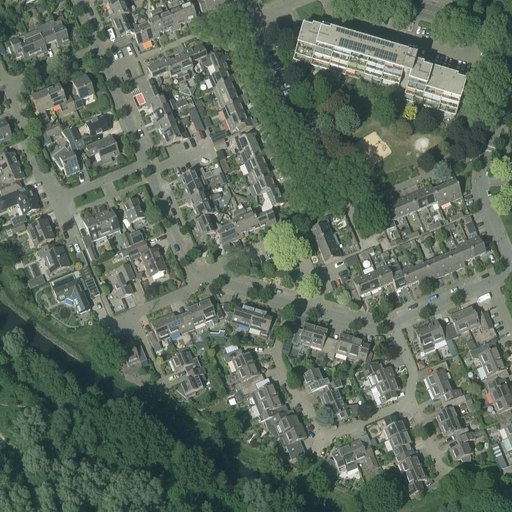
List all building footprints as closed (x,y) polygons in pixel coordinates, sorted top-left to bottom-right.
[(124,0),(106,0),(102,2),(104,6),(107,5),(109,11),(126,4),(124,0)] [(195,0),(196,0),(203,17),(213,13),(214,15),(219,13),(213,0),(195,0)] [(213,0),(219,13),(224,11),(223,9),(229,6),(226,0),(213,0)] [(181,1),(176,3),(185,25),(191,22),(192,25),(197,23),(189,4),(183,7),(181,1)] [(174,12),(169,15),(176,32),(181,30),(179,27),(185,25),(176,3),(171,5),(174,12)] [(112,17),(109,18),(111,23),(123,17),(123,18),(128,16),(126,10),(128,9),(126,4),(109,11),(112,17)] [(160,10),(155,12),(164,33),(170,31),(171,34),(176,32),(169,15),(163,17),(160,10)] [(153,21),(147,24),(149,29),(150,29),(155,40),(159,38),(158,36),(164,33),(155,12),(150,14),(153,21)] [(123,17),(111,23),(118,39),(130,34),(132,35),(135,26),(132,25),(127,27),(123,18),(123,17)] [(47,23),(42,26),(50,46),(55,44),(57,49),(69,44),(60,22),(48,27),(47,23)] [(135,26),(132,35),(133,35),(138,47),(155,40),(150,29),(149,29),(147,24),(138,28),(138,27),(135,26)] [(37,32),(26,36),(35,58),(47,53),(45,48),(50,46),(42,26),(36,28),(37,32)] [(293,28),(290,39),(298,42),(293,59),(302,61),(310,33),(301,30),(299,37),(297,36),(299,30),(293,28)] [(310,33),(302,61),(319,66),(328,38),(310,33)] [(26,36),(9,43),(16,59),(22,57),(24,62),(35,58),(26,36)] [(328,38),(319,66),(337,71),(345,43),(328,38)] [(345,43),(337,71),(354,76),(362,48),(345,43)] [(201,46),(185,53),(190,65),(199,61),(202,66),(204,68),(208,59),(206,59),(201,46)] [(362,48),(354,76),(371,82),(380,53),(362,48)] [(181,58),(175,60),(185,82),(189,80),(186,73),(192,70),(190,65),(185,53),(180,55),(181,58)] [(380,53),(371,82),(388,87),(397,58),(380,53)] [(208,59),(204,68),(206,68),(212,66),(216,75),(216,76),(225,72),(228,71),(221,55),(209,60),(208,59)] [(397,58),(388,87),(405,92),(403,99),(412,102),(421,73),(412,71),(415,60),(414,57),(411,57),(406,56),(405,61),(397,58)] [(169,60),(164,62),(169,74),(168,74),(171,79),(176,77),(179,84),(185,82),(175,60),(170,63),(169,60)] [(164,62),(147,69),(152,81),(152,83),(160,86),(161,84),(159,78),(168,74),(169,74),(164,62)] [(216,75),(208,79),(213,90),(237,79),(235,75),(228,78),(225,72),(216,76),(216,75)] [(421,73),(412,102),(430,107),(438,78),(421,73)] [(77,97),(71,99),(76,111),(82,108),(80,102),(93,97),(85,77),(71,82),(77,97)] [(438,78),(430,107),(456,115),(459,104),(461,99),(465,86),(438,78)] [(237,79),(213,90),(217,100),(234,93),(231,87),(239,84),(237,79)] [(151,84),(139,89),(146,106),(158,101),(158,100),(154,91),(159,88),(160,86),(152,83),(151,84)] [(461,99),(459,104),(467,106),(472,88),(467,87),(463,100),(461,99)] [(58,88),(45,93),(52,110),(58,107),(62,116),(75,111),(70,99),(64,102),(58,88)] [(189,98),(191,97),(189,92),(188,90),(179,93),(189,98)] [(45,93),(31,99),(42,125),(48,122),(44,113),(52,110),(45,93)] [(234,93),(217,100),(221,111),(246,100),(244,96),(236,99),(234,93)] [(158,101),(146,106),(148,110),(151,109),(153,115),(175,106),(172,101),(165,104),(163,98),(158,100),(158,101)] [(246,100),(221,111),(226,121),(243,114),(240,108),(248,105),(246,100)] [(156,121),(153,122),(155,127),(172,120),(169,114),(177,111),(176,110),(180,108),(179,104),(175,106),(153,115),(156,121)] [(243,114),(226,121),(230,132),(237,129),(238,133),(251,127),(248,119),(245,120),(243,114)] [(82,140),(74,143),(77,151),(85,148),(99,142),(97,137),(108,132),(102,119),(85,126),(90,137),(87,138),(86,138),(85,138),(84,138),(83,138),(82,139),(82,140)] [(172,120),(155,127),(157,131),(160,130),(162,136),(183,127),(181,122),(174,125),(172,120)] [(0,144),(11,140),(3,121),(0,122),(0,144)] [(58,125),(44,131),(47,138),(61,133),(58,125)] [(164,141),(161,143),(164,148),(180,141),(181,143),(188,140),(185,132),(186,132),(183,127),(162,136),(164,141)] [(64,149),(52,158),(61,171),(62,170),(66,178),(79,172),(74,160),(80,158),(77,151),(74,143),(68,131),(59,135),(66,144),(71,155),(69,156),(64,149)] [(200,132),(195,135),(198,143),(203,141),(200,132)] [(226,132),(210,139),(212,145),(223,140),(224,141),(229,139),(226,132)] [(243,136),(233,140),(239,154),(257,147),(254,141),(257,140),(255,135),(244,140),(243,136)] [(99,142),(85,148),(89,157),(97,154),(102,166),(111,163),(109,160),(118,156),(112,143),(108,145),(105,140),(99,142)] [(224,143),(213,148),(216,153),(227,148),(224,143)] [(257,147),(239,154),(244,165),(272,153),(270,148),(259,153),(257,147)] [(6,149),(0,151),(0,175),(18,168),(13,154),(8,156),(6,149)] [(272,153),(244,165),(248,175),(265,168),(263,163),(274,158),(272,153)] [(0,183),(1,186),(0,185),(0,196),(1,198),(16,192),(17,192),(14,184),(23,180),(18,168),(0,175),(0,183)] [(265,168),(248,175),(253,186),(281,174),(279,169),(268,174),(265,168)] [(202,170),(177,180),(179,185),(182,184),(184,190),(212,178),(210,173),(204,176),(202,170)] [(281,174),(253,186),(257,197),(265,194),(265,193),(274,189),(272,183),(283,179),(281,174)] [(187,196),(184,197),(186,201),(203,194),(201,189),(214,184),(212,178),(184,190),(187,196)] [(455,182),(443,187),(450,203),(461,199),(455,182)] [(433,192),(432,192),(437,204),(436,204),(438,208),(450,203),(443,187),(433,192)] [(264,204),(263,208),(271,211),(272,210),(284,204),(277,188),(274,189),(265,193),(265,194),(269,202),(264,204)] [(431,188),(420,193),(426,209),(436,204),(437,204),(432,192),(433,192),(431,188)] [(16,192),(1,198),(6,210),(17,205),(22,218),(39,211),(34,199),(35,198),(33,192),(18,198),(16,192)] [(420,193),(408,197),(415,213),(426,209),(420,193)] [(203,194),(186,201),(188,206),(191,205),(193,211),(215,202),(220,200),(218,195),(205,200),(203,194)] [(408,197),(397,202),(404,218),(415,213),(408,197)] [(136,200),(121,206),(129,225),(144,219),(136,200)] [(196,217),(193,218),(195,223),(207,218),(218,213),(216,208),(217,207),(215,202),(193,211),(196,217)] [(397,202),(386,206),(393,223),(404,218),(397,202)] [(386,206),(375,211),(381,227),(393,223),(386,206)] [(255,219),(254,219),(259,231),(276,225),(270,213),(271,211),(263,208),(261,211),(263,216),(255,219)] [(244,209),(238,211),(248,233),(253,230),(255,233),(259,231),(254,219),(255,219),(253,214),(247,216),(244,209)] [(110,211),(97,217),(105,237),(119,232),(110,211)] [(237,221),(231,223),(238,240),(243,238),(242,235),(248,233),(238,211),(234,213),(237,221)] [(97,217),(83,223),(91,243),(105,237),(97,217)] [(207,218),(195,223),(202,239),(214,234),(215,234),(219,226),(216,225),(211,227),(207,218)] [(45,222),(27,230),(34,248),(53,240),(45,222)] [(219,226),(215,234),(217,235),(222,247),(238,240),(231,223),(221,227),(219,226)] [(472,224),(466,226),(470,235),(475,232),(472,224)] [(22,225),(10,230),(12,235),(25,230),(22,225)] [(327,225),(310,232),(315,243),(331,236),(327,225)] [(350,229),(346,230),(350,241),(354,240),(350,229)] [(413,229),(402,234),(403,238),(414,234),(413,229)] [(138,232),(128,236),(132,247),(142,242),(138,232)] [(126,235),(120,237),(125,250),(131,247),(126,235)] [(331,236),(315,243),(320,254),(336,247),(331,236)] [(478,239),(467,244),(473,260),(485,255),(482,249),(478,239)] [(144,243),(125,251),(130,263),(140,258),(149,279),(164,273),(158,259),(160,258),(157,251),(149,254),(144,243)] [(467,244),(455,248),(456,253),(457,252),(462,264),(463,264),(473,260),(467,244)] [(367,246),(356,249),(358,254),(368,250),(367,246)] [(52,247),(37,253),(40,259),(44,257),(49,271),(46,272),(48,277),(69,268),(61,250),(55,252),(52,247)] [(336,247),(320,254),(324,266),(341,259),(336,247)] [(92,248),(86,251),(91,264),(97,261),(92,248)] [(366,252),(360,254),(362,258),(363,262),(369,259),(368,256),(366,252)] [(456,253),(446,257),(453,273),(465,268),(463,264),(462,264),(457,252),(456,253)] [(81,253),(76,256),(81,269),(87,266),(81,253)] [(446,257),(435,262),(442,278),(453,273),(446,257)] [(435,262),(424,266),(430,282),(442,278),(435,262)] [(424,266),(413,271),(418,283),(417,283),(419,287),(430,282),(424,266)] [(119,279),(110,282),(118,301),(132,295),(127,283),(134,280),(128,267),(116,272),(119,279)] [(412,267),(400,271),(407,288),(417,283),(418,283),(413,271),(412,267)] [(386,268),(375,273),(381,289),(392,284),(389,276),(390,276),(386,268)] [(400,271),(390,276),(389,276),(392,284),(395,292),(407,288),(400,271)] [(375,273),(364,278),(370,293),(381,289),(375,273)] [(342,284),(348,282),(346,275),(340,278),(342,284)] [(355,291),(350,293),(355,304),(360,302),(359,298),(370,293),(364,278),(352,282),(355,291)] [(80,280),(53,292),(58,303),(67,300),(72,302),(78,316),(89,311),(82,293),(87,291),(89,296),(92,295),(93,299),(99,296),(96,289),(80,280)] [(208,301),(197,305),(204,324),(215,320),(216,322),(223,319),(218,308),(212,310),(208,301)] [(187,314),(181,317),(188,334),(194,331),(193,329),(204,324),(197,305),(185,310),(187,314)] [(233,315),(230,327),(237,329),(237,326),(249,330),(254,310),(243,307),(241,312),(235,310),(233,315)] [(472,308),(460,313),(468,332),(479,327),(482,333),(488,330),(482,315),(476,318),(472,308)] [(254,310),(249,330),(260,333),(260,336),(266,338),(271,321),(265,319),(266,314),(254,310)] [(453,327),(447,330),(451,341),(458,339),(457,337),(468,332),(460,313),(449,318),(453,327)] [(493,328),(487,313),(482,315),(488,330),(493,328)] [(173,315),(161,320),(169,339),(180,334),(181,337),(188,334),(181,317),(174,319),(173,315)] [(154,334),(148,337),(152,349),(159,346),(158,344),(169,339),(161,320),(150,325),(154,334)] [(437,323),(425,328),(435,351),(446,346),(445,344),(451,341),(447,330),(441,333),(437,323)] [(294,333),(290,345),(297,347),(298,345),(310,348),(315,329),(303,325),(301,335),(294,333)] [(418,342),(411,345),(416,356),(422,353),(423,355),(435,351),(425,328),(414,333),(418,342)] [(315,329),(310,348),(321,351),(321,354),(327,355),(331,344),(324,342),(327,332),(315,329)] [(327,355),(326,359),(333,361),(335,355),(346,359),(352,339),(340,336),(337,346),(331,344),(327,355)] [(352,339),(346,359),(358,362),(357,364),(364,366),(369,348),(362,346),(363,343),(352,339)] [(131,343),(119,348),(127,367),(139,362),(142,369),(148,366),(141,350),(135,353),(131,343)] [(229,355),(223,358),(225,364),(231,362),(236,373),(255,366),(250,354),(240,358),(235,346),(227,349),(229,355)] [(484,347),(469,353),(472,360),(477,357),(482,368),(501,361),(496,349),(487,353),(484,347)] [(188,354),(170,362),(175,373),(184,369),(187,376),(189,375),(200,370),(196,359),(191,361),(188,354)] [(476,378),(482,375),(476,358),(470,361),(476,378)] [(487,379),(481,382),(483,388),(495,384),(492,378),(506,372),(501,361),(482,368),(487,379)] [(436,374),(424,379),(429,390),(448,383),(443,371),(448,370),(445,363),(433,368),(436,374)] [(240,385),(234,387),(237,393),(252,387),(250,381),(259,377),(255,366),(236,373),(240,385)] [(261,368),(263,376),(273,373),(271,366),(261,368)] [(363,373),(356,376),(359,383),(367,379),(372,390),(376,388),(381,399),(379,400),(381,407),(393,402),(390,395),(399,392),(390,369),(381,373),(378,366),(363,373)] [(205,382),(200,370),(189,375),(187,376),(189,381),(180,385),(181,387),(176,392),(186,400),(186,401),(194,396),(193,394),(203,390),(201,384),(205,382)] [(318,370),(300,378),(305,390),(307,389),(309,395),(328,387),(330,386),(328,380),(323,382),(318,370)] [(502,381),(495,384),(483,388),(486,395),(488,394),(493,405),(511,397),(507,386),(505,387),(502,381)] [(330,393),(319,398),(324,410),(343,402),(338,391),(342,389),(339,382),(330,386),(328,387),(330,393)] [(448,383),(429,390),(434,402),(445,397),(448,403),(463,397),(460,390),(453,394),(448,383)] [(252,387),(237,393),(241,404),(252,399),(255,407),(278,397),(273,386),(255,393),(252,387)] [(451,409),(434,416),(439,428),(457,420),(453,409),(466,403),(470,414),(476,412),(469,395),(463,397),(448,403),(451,409)] [(278,397),(255,407),(259,418),(257,418),(260,425),(264,423),(275,418),(273,412),(282,408),(278,397)] [(511,398),(511,397),(493,405),(498,417),(495,417),(498,424),(510,419),(507,413),(511,410),(511,398)] [(343,402),(324,410),(329,421),(340,416),(343,422),(360,415),(357,407),(345,408),(343,402)] [(275,418),(264,423),(266,430),(273,427),(278,438),(282,436),(301,428),(296,417),(293,418),(291,412),(275,418)] [(392,419),(379,425),(381,431),(383,431),(388,442),(407,434),(402,423),(395,426),(392,419)] [(511,424),(510,419),(498,424),(500,429),(501,430),(503,429),(508,440),(511,438),(511,424)] [(457,420),(439,428),(444,439),(455,434),(458,441),(469,436),(466,429),(462,431),(457,420)] [(301,428),(282,436),(287,447),(285,448),(288,455),(299,450),(296,443),(306,440),(301,428)] [(407,434),(388,442),(393,453),(391,454),(393,460),(412,452),(410,446),(412,445),(407,434)] [(458,448),(449,451),(454,463),(460,461),(461,463),(470,464),(470,460),(469,457),(472,456),(468,444),(475,441),(472,435),(469,436),(458,441),(455,441),(458,448)] [(511,438),(508,440),(502,443),(507,454),(506,454),(509,461),(511,459),(511,438)] [(359,442),(348,447),(356,465),(364,462),(368,473),(378,469),(369,449),(363,451),(359,442)] [(338,455),(331,458),(339,475),(345,472),(346,475),(358,470),(356,465),(348,447),(336,451),(338,455)] [(412,452),(393,460),(396,467),(398,466),(403,477),(422,469),(417,458),(415,458),(412,452)] [(502,459),(496,461),(499,466),(499,468),(505,466),(505,464),(502,459)] [(422,469),(403,477),(407,488),(405,489),(408,495),(419,491),(422,489),(420,483),(426,480),(422,469)] [(505,504),(499,507),(501,511),(511,511),(511,490),(502,495),(505,504)]
